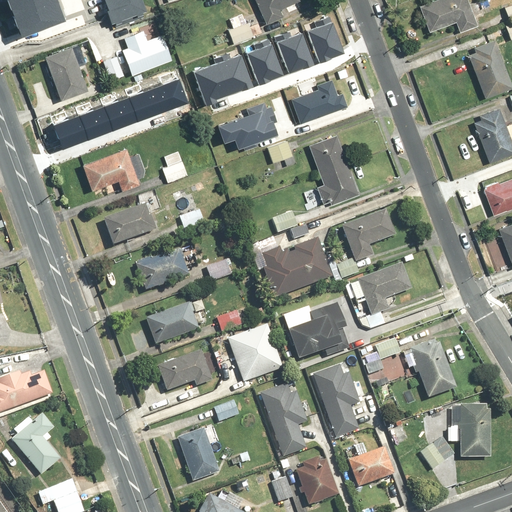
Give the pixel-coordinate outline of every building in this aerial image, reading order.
[(6,0),(19,32),(63,17),(57,0),(6,0)] [(140,0),(102,0),(109,19),(143,7),(140,0)] [(300,0),(256,0),(267,25),(287,17),(284,8),(301,1),(300,0)] [(463,0),(432,0),(415,6),(424,33),(450,24),(454,34),(473,27),(463,0)] [(511,3),(501,8),(505,21),(511,18),(511,3)] [(243,25),(240,15),(231,18),(234,28),(229,30),(234,44),(255,37),(250,22),(243,25)] [(309,31),(321,63),(344,54),(330,16),(315,22),(317,28),(309,31)] [(511,37),(511,21),(501,26),(506,39),(511,37)] [(290,74),(313,65),(301,33),(293,37),(290,30),(275,36),(290,74)] [(125,54),(105,61),(112,79),(132,72),(133,75),(176,60),(166,34),(148,41),(145,32),(126,39),(129,48),(123,50),(125,54)] [(248,53),(260,85),(284,76),(269,38),(254,44),(256,50),(248,53)] [(508,87),(488,39),(470,47),(471,51),(462,55),(480,99),(508,87)] [(75,46),(47,56),(50,65),(46,67),(51,79),(54,78),(62,99),(91,89),(75,46)] [(196,73),(207,105),(255,88),(243,56),(196,73)] [(341,96),(334,77),(319,82),(321,89),(292,99),(300,123),(350,106),(346,94),(341,96)] [(55,124),(64,148),(188,103),(179,80),(55,124)] [(215,120),(221,139),(231,136),(235,149),(265,139),(264,135),(275,132),(271,120),(274,119),(269,104),(264,106),(262,100),(245,106),(246,110),(215,120)] [(511,152),(494,108),(474,115),(475,118),(466,122),(481,163),(511,152)] [(359,193),(337,133),(310,143),(324,183),(316,186),(324,206),(359,193)] [(141,184),(127,147),(84,163),(94,189),(120,180),(124,190),(141,184)] [(189,174),(180,150),(165,156),(169,166),(163,168),(168,182),(189,174)] [(511,206),(511,175),(477,189),(487,216),(511,206)] [(205,182),(191,188),(194,195),(208,189),(205,182)] [(159,229),(149,202),(104,219),(114,246),(159,229)] [(389,209),(344,225),(357,263),(376,256),(372,245),(398,236),(389,209)] [(183,223),(186,232),(206,224),(201,210),(181,217),(183,223)] [(294,212),(274,219),(280,233),(299,226),(294,212)] [(511,222),(495,229),(510,269),(511,268),(511,222)] [(185,233),(181,224),(164,230),(167,239),(185,233)] [(320,237),(283,251),(280,245),(260,252),(277,299),(334,278),(320,237)] [(181,250),(136,262),(144,291),(189,279),(181,250)] [(235,273),(229,257),(207,267),(213,282),(235,273)] [(405,262),(346,285),(352,300),(357,298),(360,308),(368,305),(373,316),(393,308),(388,295),(414,285),(405,262)] [(203,328),(193,301),(148,319),(158,346),(203,328)] [(309,304),(283,315),(301,359),(326,349),(328,356),(351,347),(344,329),(341,331),(334,314),(316,322),(309,304)] [(244,325),(239,310),(218,318),(223,333),(244,325)] [(0,334),(10,330),(3,314),(0,314),(0,334)] [(287,368),(270,323),(229,339),(246,384),(287,368)] [(403,352),(396,335),(375,343),(382,360),(403,352)] [(437,344),(435,339),(403,351),(411,369),(418,367),(431,399),(459,388),(441,342),(437,344)] [(159,385),(162,392),(196,381),(198,388),(214,382),(203,350),(160,365),(166,382),(159,385)] [(383,370),(380,361),(367,366),(370,375),(383,370)] [(348,374),(344,362),(310,375),(334,439),(360,430),(352,407),(364,403),(353,372),(348,374)] [(0,412),(56,395),(49,369),(24,377),(23,372),(0,379),(2,384),(0,384),(0,412)] [(294,378),(256,393),(283,461),(308,451),(298,425),(311,419),(294,378)] [(235,400),(216,407),(221,423),(240,416),(235,400)] [(487,403),(454,403),(454,430),(448,430),(448,442),(462,442),(462,458),(493,458),(492,409),(487,410),(487,403)] [(19,435),(12,441),(44,475),(62,457),(47,442),(52,437),(48,433),(56,426),(45,414),(37,422),(30,415),(14,430),(19,435)] [(208,426),(179,437),(196,482),(224,471),(208,426)] [(456,454),(441,435),(419,453),(434,472),(456,454)] [(387,446),(350,460),(360,488),(397,474),(387,446)] [(319,456),(303,461),(305,467),(298,470),(310,504),(339,493),(327,459),(321,461),(319,456)] [(288,476),(272,482),(280,502),(296,496),(288,476)] [(76,479),(39,493),(44,506),(55,502),(59,511),(85,511),(89,511),(76,479)] [(200,511),(258,511),(260,509),(230,493),(225,502),(210,494),(200,511)]
